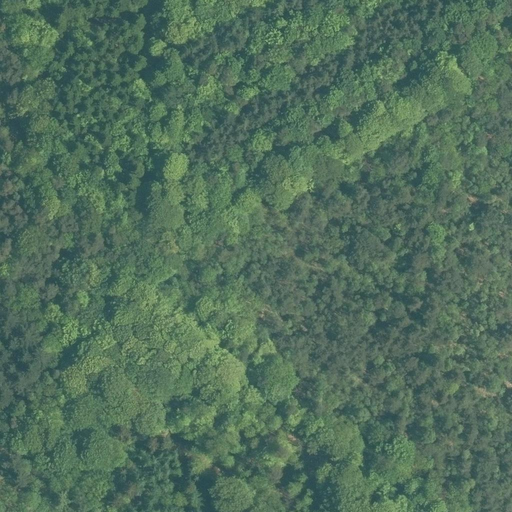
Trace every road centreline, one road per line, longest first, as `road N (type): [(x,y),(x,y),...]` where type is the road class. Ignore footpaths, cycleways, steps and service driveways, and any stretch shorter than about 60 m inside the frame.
road 1 (track): [(142,243),(511,16)]
road 2 (track): [(142,243),(123,239),(34,157),(0,24)]
road 3 (track): [(147,0),(142,243)]
road 4 (track): [(142,243),(0,414)]
